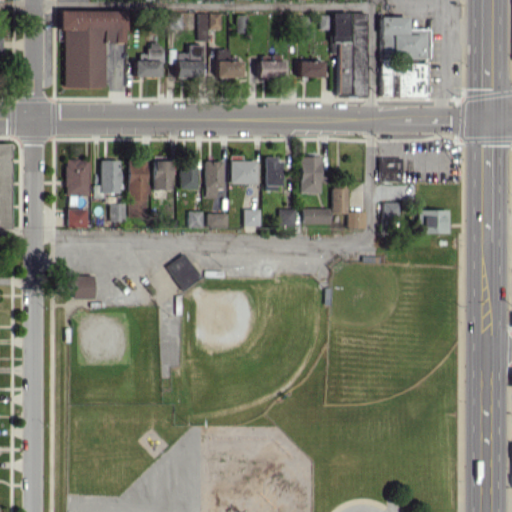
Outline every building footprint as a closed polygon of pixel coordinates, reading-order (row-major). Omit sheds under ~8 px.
[(61,29),(60,87),(101,88),(102,42),(121,42),(121,10),(56,9),(55,29),(61,29)] [(218,12),(195,12),(194,40),(204,40),(205,28),(218,28),(218,12)] [(362,12),(346,12),(328,12),(328,42),(334,42),(334,94),(362,94),(362,12)] [(179,13),(165,13),(165,28),(179,27),(179,13)] [(234,32),(243,31),(242,19),(239,20),(238,14),(233,15),(234,32)] [(328,14),(317,14),(317,29),(328,29),(328,14)] [(306,34),(307,15),(296,15),(296,33),(306,34)] [(376,96),(425,96),(425,28),(404,28),(404,16),(376,16),(376,33),(379,33),(379,57),(377,57),(376,96)] [(197,44),(184,44),(184,52),(172,52),(172,77),(198,76),(197,44)] [(132,75),(157,76),(158,47),(144,46),(143,53),(132,53),(132,75)] [(212,76),(238,76),(237,59),(226,60),(226,48),(212,49),(212,61),(212,76)] [(279,59),(253,60),(254,78),(280,77),(279,59)] [(295,76),(320,76),(320,60),(295,60),(295,76)] [(278,155),(262,156),(262,187),(278,187),(278,155)] [(317,155),(296,155),(296,192),(317,192),(317,155)] [(376,180),(399,180),(398,156),(375,157),(376,180)] [(85,195),(86,159),(62,158),(61,194),(85,195)] [(117,192),(117,159),(97,159),(96,184),(90,184),(90,197),(101,197),(101,192),(117,192)] [(150,189),(168,189),(169,160),(151,159),(150,189)] [(253,183),(253,160),(226,159),(226,182),(253,183)] [(193,188),(194,160),(176,160),(176,188),(193,188)] [(201,160),(201,196),(213,197),(214,188),(219,188),(219,160),(201,160)] [(143,161),(123,161),(124,216),(144,216),(143,161)] [(344,188),(328,188),(328,212),(344,212),(344,188)] [(379,219),(396,220),(397,201),(380,201),(379,219)] [(106,220),(122,220),(122,202),(106,202),(106,220)] [(275,223),(293,224),(293,208),(275,207),(275,223)] [(299,222),(327,222),(327,207),(299,207),(299,222)] [(64,226),(83,226),(83,208),(63,208),(64,226)] [(240,224),(257,224),(257,208),(240,208),(240,224)] [(445,208),(415,209),(415,232),(445,232),(445,208)] [(199,225),(199,210),(185,210),(184,225),(199,225)] [(362,211),(344,210),(344,226),(362,227),(362,211)] [(224,226),(224,212),(204,212),(204,226),(224,226)] [(163,264),(178,289),(198,278),(183,252),(163,264)] [(70,298),(90,297),(90,274),(69,274),(70,298)]
